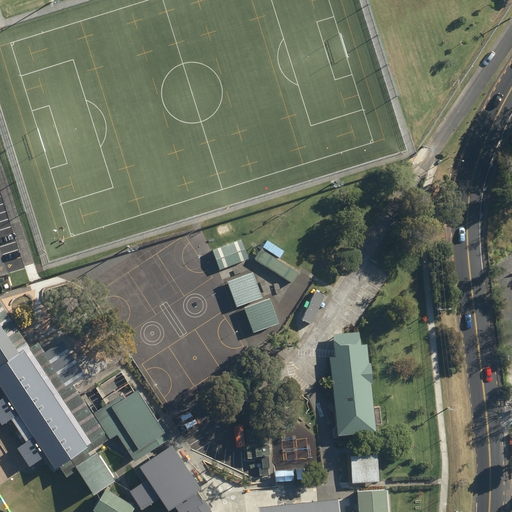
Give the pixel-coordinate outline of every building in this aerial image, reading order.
[(269,245),(276,250),(281,242),(273,237),(269,245)] [(212,251),(220,271),(249,260),(242,240),(212,251)] [(255,260),(293,284),(299,273),(261,249),(255,260)] [(227,282),(237,308),(242,307),(241,306),(262,298),(252,273),(227,282)] [(0,293),(16,288),(12,277),(0,281),(0,293)] [(77,472),(93,497),(116,481),(97,452),(92,456),(90,453),(109,440),(92,415),(42,339),(32,345),(0,296),(0,382),(8,395),(0,400),(0,422),(2,426),(20,414),(36,437),(17,449),(29,467),(48,455),(56,468),(59,466),(67,478),(77,472)] [(244,308),(254,333),(259,333),(258,332),(279,324),(269,299),(244,308)] [(330,358),(338,436),(376,432),(376,425),(382,424),(380,408),(373,408),(371,383),(372,383),(370,363),(368,364),(366,345),(361,346),(360,340),(359,340),(359,333),(333,336),(335,357),(330,358)] [(117,434),(135,462),(172,438),(160,419),(158,421),(139,393),(127,401),(123,395),(92,415),(109,440),(117,434)] [(259,469),(260,476),(269,476),(269,469),(270,469),(269,456),(270,456),(269,429),(246,430),(247,459),(257,459),(258,457),(262,457),(262,468),(259,469)] [(211,511),(203,500),(201,501),(196,493),(201,490),(171,446),(139,468),(147,480),(129,493),(142,511),(159,499),(168,511),(175,507),(177,511),(187,511),(188,511),(211,511)] [(351,457),(353,484),(379,483),(377,456),(351,457)] [(275,472),(276,482),(294,482),(294,471),(275,472)] [(93,511),(94,511),(132,511),(135,508),(106,490),(93,511)] [(358,492),(358,511),(387,511),(386,491),(358,492)] [(339,511),(339,500),(262,506),(262,511),(339,511)]
